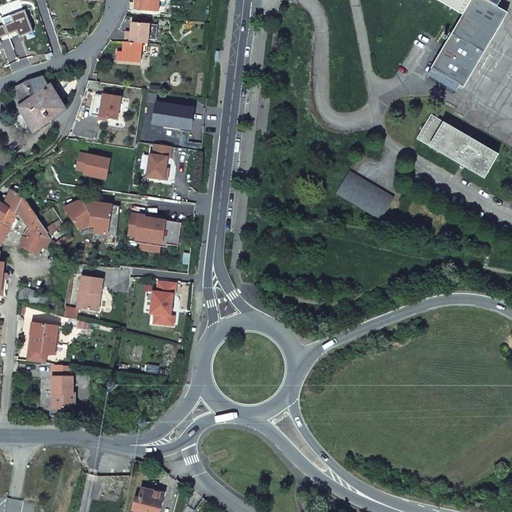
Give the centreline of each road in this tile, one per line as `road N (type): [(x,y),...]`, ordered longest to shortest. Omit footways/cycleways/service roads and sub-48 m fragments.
road 1 (tertiary): [(297,364),(333,338),(435,300),(468,298),(511,315)]
road 2 (tertiary): [(216,226),(244,0)]
road 3 (tertiary): [(252,415),(313,473),(401,511)]
road 4 (tertiary): [(404,511),(335,465),(302,429),(288,395)]
road 5 (residential): [(89,55),(65,131),(0,183)]
